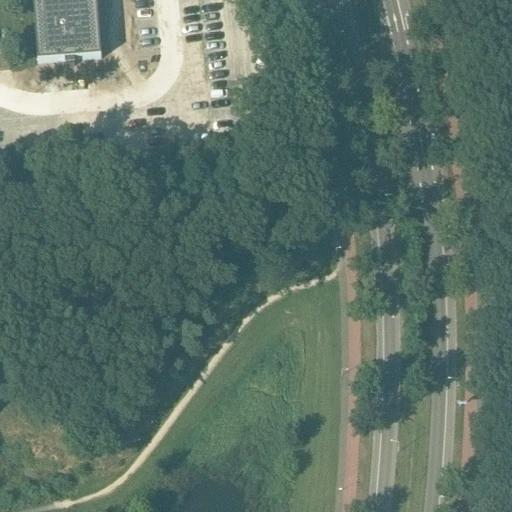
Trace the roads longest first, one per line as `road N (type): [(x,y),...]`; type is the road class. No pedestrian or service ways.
road 1 (primary): [(340,0),(384,237),(390,370),(381,511)]
road 2 (primary): [(429,511),(438,385),(434,240),(392,0)]
